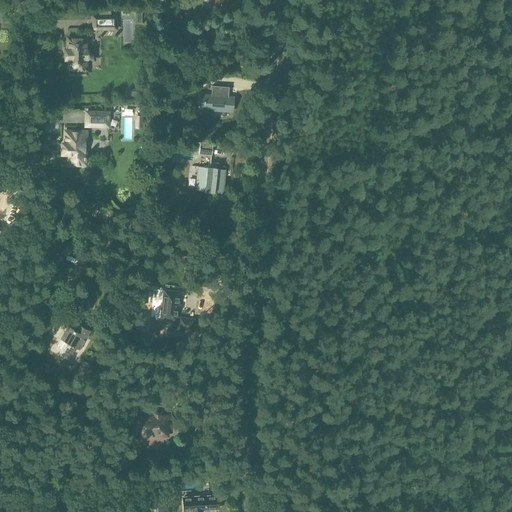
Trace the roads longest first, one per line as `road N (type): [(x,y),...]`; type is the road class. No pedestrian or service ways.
road 1 (unclassified): [(250,263),(278,0)]
road 2 (unclassified): [(244,511),(240,389),(250,263)]
road 3 (unclassified): [(250,263),(105,222),(37,175)]
road 4 (unclassified): [(37,175),(15,0)]
